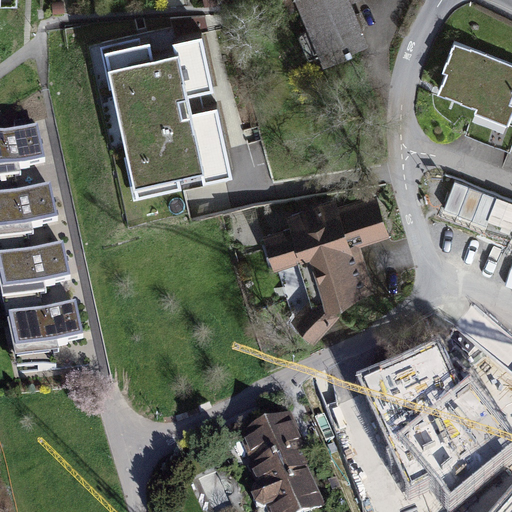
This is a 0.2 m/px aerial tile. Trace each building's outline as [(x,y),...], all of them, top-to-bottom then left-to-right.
[(301,0),(325,60),(366,44),(348,0),(301,0)] [(210,90),(199,40),(174,45),(177,60),(151,66),(147,49),(109,57),(138,194),(227,175),(214,113),(189,118),(184,95),(210,90)] [(511,119),(511,62),(456,40),(436,89),(511,119)] [(47,133),(0,137),(0,174),(51,168),(47,133)] [(55,193),(0,198),(0,234),(59,228),(55,193)] [(376,196),(269,228),(279,263),(301,257),(313,299),(297,316),(315,333),(340,307),(326,296),(369,283),(357,242),(387,233),(376,196)] [(390,261),(371,266),(378,292),(418,281),(406,240),(386,246),(390,261)] [(73,253),(1,262),(5,297),(77,289),(73,253)] [(85,309),(13,317),(17,353),(89,344),(85,309)] [(460,398),(436,348),(367,377),(413,478),(434,466),(451,488),(510,440),(470,389),(460,398)] [(288,422),(242,441),(272,511),(318,511),(325,509),(288,422)] [(511,511),(511,499),(500,511),(511,511)]
